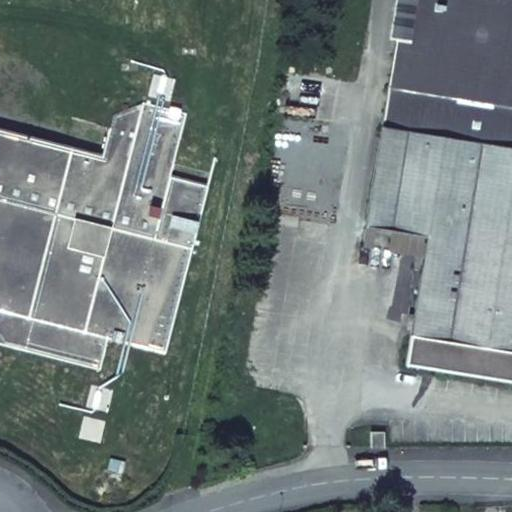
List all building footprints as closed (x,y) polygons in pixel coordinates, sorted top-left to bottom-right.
[(511,0),(402,0),(366,228),(427,238),(407,366),(511,382),(511,0)] [(0,344),(100,370),(108,338),(112,339),(111,342),(121,344),(122,342),(126,343),(126,344),(165,354),(208,187),(170,177),(186,114),(180,113),(181,110),(170,107),(169,110),(143,103),(113,115),(103,157),(0,130),(0,344)] [(401,260),(392,320),(404,322),(413,262),(401,260)] [(370,432),(371,447),(385,447),(385,432),(370,432)] [(107,470),(122,474),(124,463),(110,458),(107,470)]
